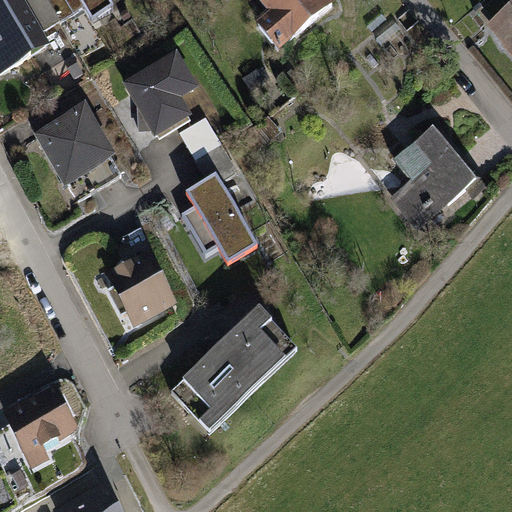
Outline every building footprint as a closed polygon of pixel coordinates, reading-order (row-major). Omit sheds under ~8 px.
[(20,0),(7,0),(0,4),(0,77),(1,79),(50,51),(42,37),(24,6),(20,0)] [(33,0),(24,6),(42,37),(61,25),(46,0),(33,0)] [(104,0),(46,0),(61,25),(86,11),(95,27),(114,16),(104,0)] [(338,11),(328,0),(257,0),(272,17),(257,29),(282,58),(338,11)] [(511,13),(490,32),(511,59),(511,13)] [(198,96),(178,62),(126,93),(159,146),(193,126),(181,107),(198,96)] [(86,111),(35,141),(64,190),(70,187),(80,203),(119,180),(111,166),(116,163),(86,111)] [(206,125),(181,140),(212,192),(217,189),(220,194),(240,180),(206,125)] [(441,133),(396,169),(413,189),(396,203),(422,234),(484,184),(441,133)] [(212,192),(189,205),(194,214),(183,220),(206,260),(217,253),(229,275),(257,259),(220,194),(217,189),(212,192)] [(150,257),(105,279),(133,334),(178,311),(150,257)] [(302,348),(267,310),(178,393),(213,431),(302,348)] [(56,396),(4,422),(32,476),(52,466),(43,449),(75,433),(56,396)] [(121,511),(106,484),(54,511),(121,511)]
